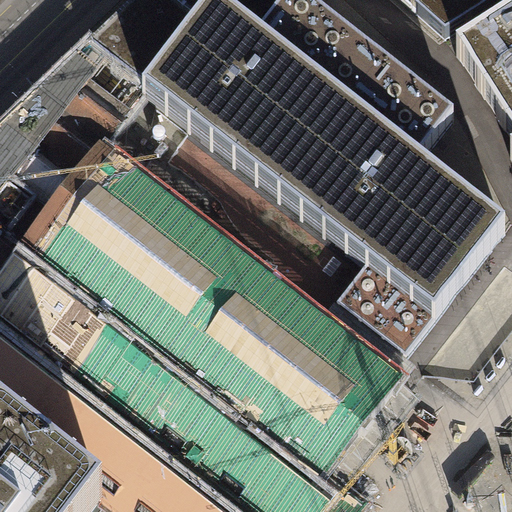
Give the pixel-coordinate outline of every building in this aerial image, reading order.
[(305,0),(139,0),(90,47),(150,93),(145,99),(369,271),(338,310),(407,362),(436,323),(506,233),(420,167),(455,123),(305,0)] [(510,0),(398,0),(417,16),(446,42),(510,0)] [(511,23),(457,59),(511,144),(511,162),(511,163),(511,164),(511,23)] [(145,99),(150,93),(90,47),(0,134),(0,230),(25,250),(102,153),(145,99)] [(393,380),(102,153),(25,250),(323,483),(398,387),(400,385),(393,380)] [(359,511),(339,496),(323,483),(25,250),(0,230),(0,423),(100,501),(113,511),(359,511)] [(414,399),(398,387),(323,483),(339,496),(414,399)] [(0,511),(91,511),(100,501),(0,423),(0,511)]
